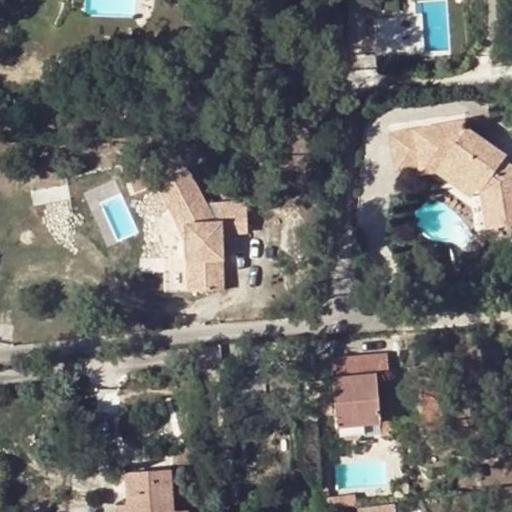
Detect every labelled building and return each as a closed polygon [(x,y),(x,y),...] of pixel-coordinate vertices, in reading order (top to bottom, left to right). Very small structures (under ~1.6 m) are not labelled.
[(511,164),(504,158),(507,155),(469,128),(467,120),(415,128),(415,129),(421,168),(422,173),(435,171),(437,172),(443,164),(478,189),(482,192),(488,227),(511,223),(511,164)] [(389,133),(396,172),(421,168),(415,129),(389,133)] [(443,164),(437,172),(472,198),(478,189),(443,164)] [(180,212),(185,221),(188,292),(224,290),(221,243),(230,243),(230,234),(247,233),(247,200),(220,201),(221,220),(215,220),(186,166),(154,183),(172,217),(180,212)] [(180,212),(172,217),(177,225),(185,221),(180,212)] [(328,356),(334,420),(357,418),(358,426),(377,424),(377,420),(388,419),(386,400),(375,402),(373,373),(387,371),(385,351),(328,356)] [(435,387),(419,389),(423,427),(439,425),(435,387)] [(357,418),(334,420),(334,428),(358,426),(357,418)] [(334,428),(336,441),(390,436),(388,419),(377,420),(377,424),(358,426),(334,428)] [(121,473),(124,504),(124,511),(184,511),(185,510),(168,511),(164,468),(121,473)] [(328,484),(317,485),(318,506),(319,508),(353,505),(352,493),(329,495),(328,484)]
